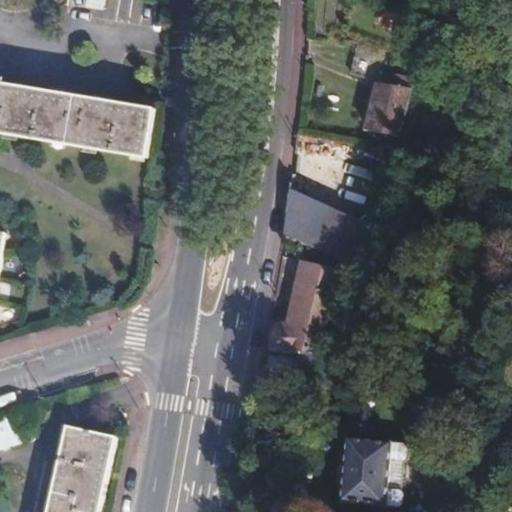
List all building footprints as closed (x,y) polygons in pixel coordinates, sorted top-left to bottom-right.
[(396,88),(398,78),(379,74),(382,55),(353,49),(348,81),(376,86),(369,132),(399,138),(406,91),(396,88)] [(0,133),(144,160),(154,110),(0,81),(0,133)] [(379,278),(386,229),(292,188),(286,235),(379,278)] [(0,308),(13,231),(0,228),(0,308)] [(334,361),(348,276),(303,269),(290,332),(271,329),(268,350),(334,361)] [(14,420),(0,423),(0,451),(22,445),(14,420)] [(113,511),(129,440),(81,429),(61,511),(113,511)] [(404,471),(406,454),(352,446),(342,508),(367,511),(396,511),(399,500),(385,498),(390,468),(404,471)]
